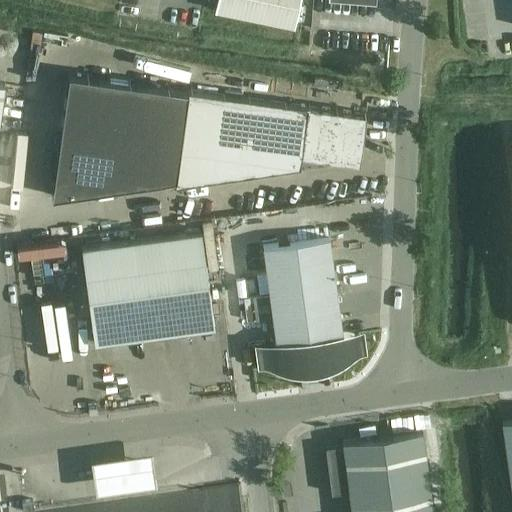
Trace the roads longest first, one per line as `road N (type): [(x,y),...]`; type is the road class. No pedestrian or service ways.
road 1 (unknown): [(0,233),(60,215),(329,169),(408,165)]
road 2 (unclassified): [(399,395),(415,0)]
road 3 (unclassified): [(14,447),(251,416)]
road 4 (unclassified): [(251,416),(399,395)]
road 5 (unclassified): [(0,324),(14,447)]
